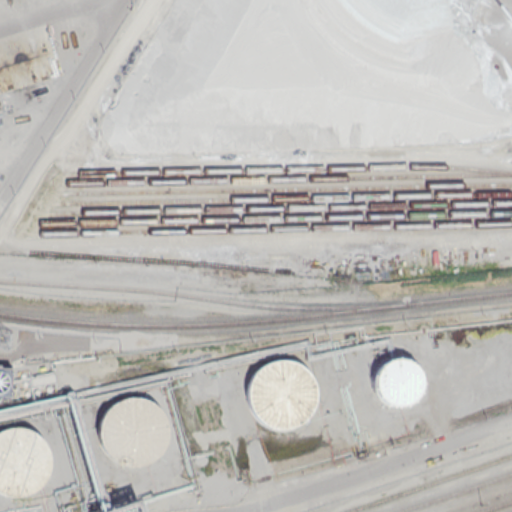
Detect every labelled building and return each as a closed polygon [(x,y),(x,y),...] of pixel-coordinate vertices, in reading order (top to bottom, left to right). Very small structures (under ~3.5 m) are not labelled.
[(407,361),(413,366),(417,371),(419,378),(419,385),(417,392),(412,398),(406,402),(399,404),(392,403),(385,400),(379,395),(375,389),(374,381),(376,373),(380,367),(385,362),(393,359),(400,359),(407,361)] [(303,369),(310,377),(314,387),(314,398),(311,408),(304,417),(295,424),(285,427),(274,426),(264,422),(255,415),(249,406),(247,395),(249,383),(254,373),(262,366),(272,361),(284,360),(294,363),(303,369)] [(0,395),(0,367),(9,368),(8,396),(0,395)] [(31,386),(29,378),(52,373),(54,381),(31,386)] [(155,407),(161,416),(165,426),(165,437),(162,447),(156,456),(147,462),(137,465),(126,465),(115,461),(107,454),(101,444),(99,433),(100,422),(105,412),(114,404),(124,400),(135,399),(146,401),(155,407)] [(38,436),(44,445),(48,455),(48,466),(45,476),(39,485),(30,491),(20,494),(9,494),(0,490),(0,431),(7,429),(18,428),(29,430),(38,436)]
